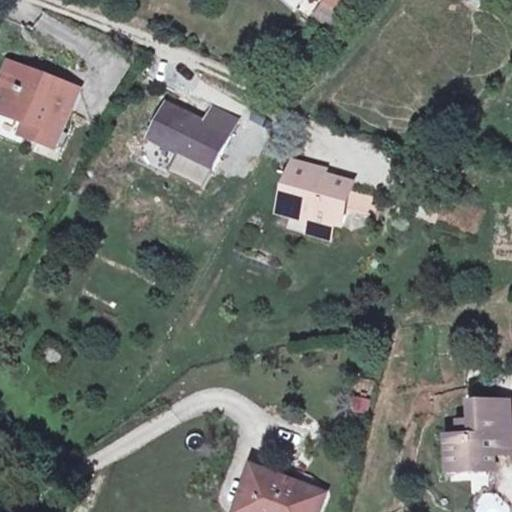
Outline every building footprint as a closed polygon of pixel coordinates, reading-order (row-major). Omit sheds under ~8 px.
[(347,11),(351,0),(326,0),(326,2),(347,11)] [(26,88),(3,79),(0,87),(0,114),(28,125),(23,137),(57,151),(80,90),(50,78),(42,100),(24,94),(26,88)] [(206,125),(168,106),(151,141),(214,172),(238,122),(213,110),(206,125)] [(467,158),(456,149),(444,162),(450,167),(460,169),(467,158)] [(317,171),(297,165),(283,215),(295,218),(291,230),(332,241),(336,225),(342,226),(346,210),(374,217),(379,200),(351,193),(353,186),(316,175),(317,171)] [(487,209),(447,195),(437,224),(477,238),(487,209)] [(468,353),(468,369),(486,369),(486,354),(468,353)] [(354,397),(351,413),(367,415),(370,399),(354,397)] [(511,432),(510,403),(472,405),(473,424),(461,425),(461,439),(450,440),(451,475),(497,473),(496,456),(495,433),(511,432)] [(511,455),(511,436),(511,432),(495,433),(496,456),(511,455)] [(318,511),(325,495),(255,469),(239,511),(318,511)]
